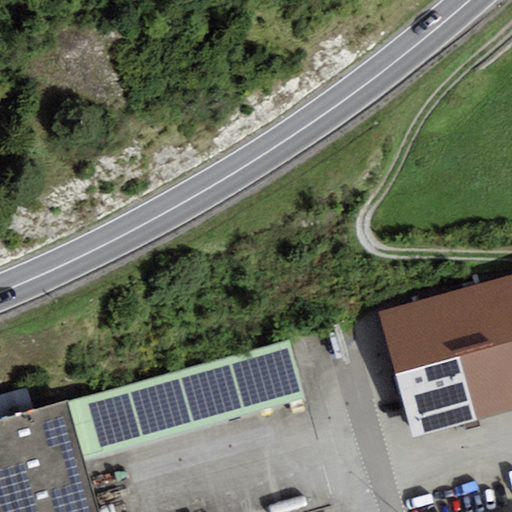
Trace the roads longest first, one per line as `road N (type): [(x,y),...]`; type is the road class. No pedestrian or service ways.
road 1 (primary): [(474,0),(301,134),(117,241),(0,291)]
road 2 (track): [(511,257),(383,251),(366,242),(363,223),(420,117),(511,34)]
